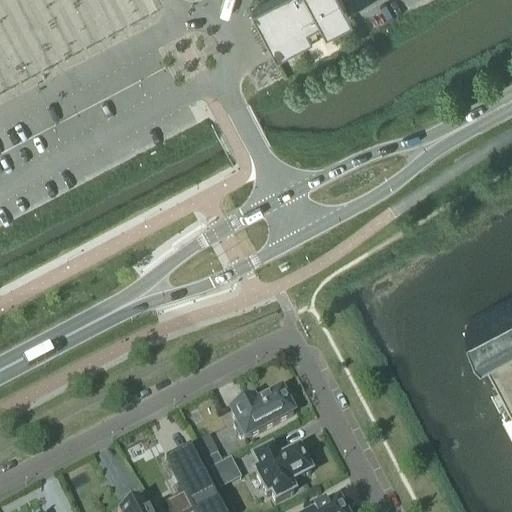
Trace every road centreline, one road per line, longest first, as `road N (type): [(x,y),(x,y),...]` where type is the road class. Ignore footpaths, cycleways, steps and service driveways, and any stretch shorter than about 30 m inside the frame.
road 1 (residential): [(383,511),(290,339),(0,487)]
road 2 (primary): [(302,238),(373,199),(468,124)]
road 3 (primary): [(468,124),(357,161),(282,200)]
road 4 (primary): [(117,310),(210,284),(302,238)]
road 5 (primary): [(282,200),(179,258),(117,310)]
road 6 (primary): [(0,372),(117,310)]
